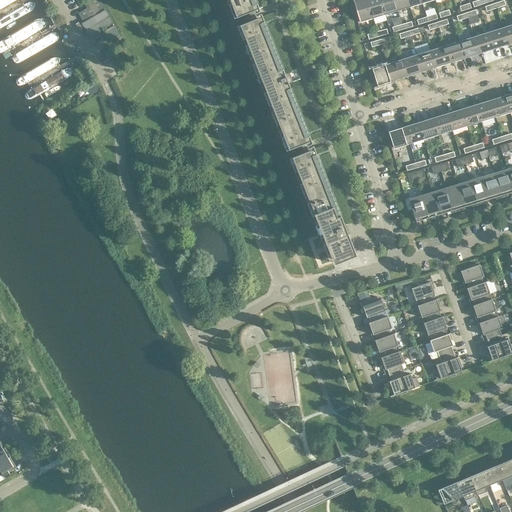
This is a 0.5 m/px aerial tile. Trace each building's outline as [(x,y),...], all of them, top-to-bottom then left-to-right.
[(0,36),(53,5),(49,0),(24,0),(0,14),(0,36)] [(0,0),(0,14),(24,0),(0,0)] [(230,0),(237,17),(254,11),(255,14),(257,19),(240,25),(289,150),(301,145),(306,143),(307,147),(309,151),(304,153),(292,157),(322,233),(324,237),(327,244),(345,237),(351,253),(333,260),(334,264),(356,255),(357,255),(313,146),(312,146),(311,145),(311,144),(313,144),(289,84),(291,83),(287,73),(285,74),(261,13),(260,14),(259,13),(259,12),(261,12),(256,0),(230,0)] [(373,18),(367,0),(364,0),(354,3),(360,22),(373,18)] [(367,0),(373,18),(385,15),(380,0),(367,0)] [(398,11),(394,0),(380,0),(385,15),(398,11)] [(410,7),(407,0),(394,0),(398,11),(410,7)] [(506,5),(504,0),(494,3),(496,8),(506,5)] [(460,6),(461,11),(471,8),(469,3),(460,6)] [(496,8),(494,3),(485,6),(487,11),(496,8)] [(0,58),(62,22),(53,5),(0,36),(0,58)] [(439,13),(440,18),(450,14),(449,10),(439,13)] [(106,11),(96,17),(99,22),(109,16),(106,11)] [(112,21),(109,16),(99,22),(102,28),(112,21)] [(85,23),(88,29),(99,22),(96,17),(85,23)] [(0,59),(10,75),(72,38),(62,22),(0,58),(0,59)] [(99,22),(88,29),(91,34),(102,28),(99,22)] [(511,24),(499,29),(502,37),(508,36),(511,45),(511,43),(511,42),(511,24)] [(121,36),(115,26),(105,31),(111,41),(121,36)] [(502,37),(499,29),(488,33),(493,50),(494,50),(493,49),(510,44),(510,45),(511,45),(508,36),(502,37)] [(493,50),(488,33),(471,38),(473,46),(479,45),(482,54),(482,52),(493,49),(493,50)] [(19,92),(82,54),(72,38),(10,75),(19,92)] [(473,46),(471,38),(459,42),(465,59),(465,58),(481,53),(482,54),(479,45),(473,46)] [(465,59),(459,42),(442,47),(445,56),(450,54),(453,63),(453,62),(464,58),(464,59),(465,59)] [(445,56),(442,47),(430,51),(436,68),(436,67),(453,62),(453,63),(450,54),(445,56)] [(436,68),(430,51),(413,56),(416,65),(422,63),(425,72),(424,71),(435,67),(436,68)] [(91,71),(82,54),(19,92),(29,108),(88,73),(91,71)] [(416,65),(413,56),(402,60),(407,77),(408,77),(407,76),(424,71),(424,72),(425,72),(422,63),(416,65)] [(407,77),(402,60),(385,65),(387,74),(393,72),(396,81),(396,80),(407,76),(407,77)] [(387,74),(385,65),(373,69),(378,85),(395,80),(396,81),(393,72),(387,74)] [(510,112),(504,95),(504,96),(488,101),(487,100),(490,109),(496,107),(498,116),(510,112)] [(490,109),(487,100),(487,101),(476,105),(476,104),(481,121),(498,116),(496,107),(490,109)] [(481,121),(476,104),(475,104),(476,105),(459,110),(459,109),(458,109),(461,118),(467,116),(470,125),(481,121)] [(461,118),(458,109),(458,110),(447,114),(447,112),(447,113),(452,130),(470,125),(467,116),(461,118)] [(452,130),(447,113),(446,113),(447,114),(430,119),(430,118),(429,118),(432,127),(438,125),(441,134),(452,130)] [(432,127),(429,118),(430,119),(419,123),(418,121),(418,122),(423,139),(441,134),(438,125),(432,127)] [(423,139),(418,122),(418,123),(401,128),(401,127),(404,136),(409,134),(412,143),(423,139)] [(404,136),(401,127),(401,128),(389,132),(394,148),(412,143),(409,134),(404,136)] [(503,141),(501,136),(492,140),(493,144),(503,141)] [(510,150),(507,143),(499,146),(502,153),(510,150)] [(498,154),(495,147),(487,150),(490,157),(498,154)] [(490,157),(487,150),(479,152),(482,159),(490,157)] [(473,162),(471,155),(463,157),(465,164),(473,162)] [(465,164),(463,157),(455,160),(457,167),(465,164)] [(449,169),(447,162),(439,164),(441,171),(449,169)] [(441,171),(439,164),(431,167),(433,174),(441,171)] [(425,176),(423,169),(415,171),(417,179),(425,176)] [(511,192),(511,186),(507,170),(495,174),(502,197),(508,195),(507,194),(511,192)] [(417,179),(415,171),(407,174),(409,181),(417,179)] [(502,197),(495,174),(483,178),(489,199),(496,197),(496,199),(502,197)] [(489,199),(483,178),(471,181),(478,204),(483,203),(483,201),(489,199)] [(478,204),(471,181),(458,185),(465,206),(471,205),(472,206),(478,204)] [(465,206),(458,185),(446,189),(454,212),(459,210),(459,208),(465,206)] [(454,212),(446,189),(434,192),(441,214),(447,212),(448,214),(454,212)] [(441,214),(434,192),(422,196),(429,219),(435,217),(435,216),(441,214)] [(429,219),(422,196),(411,200),(410,198),(405,199),(408,210),(412,209),(416,221),(423,219),(424,221),(429,219)] [(345,237),(327,244),(332,257),(333,260),(351,253),(345,237)] [(477,265),(476,262),(458,269),(461,279),(463,278),(465,283),(467,282),(468,287),(469,288),(483,283),(483,282),(481,277),(484,276),(480,264),(477,265)] [(435,288),(431,278),(413,284),(414,287),(411,288),(416,300),(418,299),(420,304),(421,305),(435,300),(435,299),(433,294),(435,293),(433,289),(435,288)] [(486,281),(483,282),(483,283),(469,288),(468,287),(465,289),(468,296),(469,295),(471,300),(473,300),(475,305),(489,300),(492,299),(486,281)] [(363,313),(365,313),(367,317),(368,317),(370,322),(371,323),(385,317),(388,316),(382,299),(379,300),(378,297),(360,303),(363,313)] [(438,298),(435,299),(435,300),(421,305),(420,304),(418,305),(422,317),(425,317),(426,322),(427,322),(441,317),(439,311),(441,311),(439,306),(441,305),(438,298)] [(493,301),(492,299),(489,300),(475,305),(471,306),(474,313),(475,313),(477,317),(479,317),(481,322),(481,323),(495,318),(495,317),(498,316),(496,309),(498,308),(500,306),(498,302),(496,300),(493,301)] [(393,313),(400,311),(398,305),(391,308),(393,313)] [(444,315),(441,317),(427,322),(426,322),(424,323),(430,340),(433,339),(433,340),(447,334),(445,329),(447,328),(445,323),(447,323),(444,315)] [(392,328),(388,316),(385,317),(371,323),(370,322),(367,323),(369,331),(371,330),(373,335),(375,334),(376,339),(377,340),(391,335),(391,334),(389,329),(392,328)] [(502,328),(498,316),(495,317),(495,318),(481,323),(481,322),(477,323),(480,331),(482,330),(483,335),(485,334),(487,340),(501,335),(499,329),(502,328)] [(394,333),(391,334),(391,335),(377,340),(376,339),(373,341),(376,348),(377,347),(379,352),(381,351),(383,357),(397,352),(395,346),(398,345),(394,333)] [(450,333),(447,334),(433,340),(433,339),(430,340),(434,352),(437,351),(439,357),(453,352),(451,346),(453,345),(451,341),(453,340),(450,333)] [(503,341),(501,335),(487,340),(489,346),(486,347),(489,357),(491,357),(492,360),(488,361),(488,362),(499,358),(499,359),(500,360),(505,358),(505,357),(504,356),(511,353),(511,343),(510,344),(509,339),(503,341)] [(400,351),(397,352),(383,357),(379,358),(382,365),(383,365),(385,369),(387,369),(389,375),(403,370),(401,364),(404,363),(400,351)] [(455,358),(453,352),(439,357),(441,363),(436,365),(438,370),(434,371),(437,379),(435,380),(450,375),(450,376),(450,377),(456,375),(456,374),(455,375),(455,373),(464,370),(463,370),(462,370),(461,367),(462,367),(459,356),(455,358)] [(405,375),(403,370),(389,375),(391,380),(388,382),(391,392),(393,391),(394,394),(389,396),(390,396),(401,392),(401,394),(407,392),(406,391),(421,385),(419,385),(416,377),(412,379),(410,373),(405,375)] [(11,457),(8,452),(0,456),(0,480),(5,478),(11,474),(8,470),(13,466),(8,458),(10,457),(10,458),(11,457)] [(511,468),(509,461),(496,466),(502,480),(511,475),(511,468)] [(502,480),(496,466),(483,472),(489,485),(502,480)] [(489,485),(483,472),(471,477),(476,490),(478,495),(487,491),(485,486),(489,485)] [(476,490),(471,477),(458,482),(463,496),(465,500),(474,497),(472,492),(476,490)] [(463,496),(458,482),(442,489),(453,500),(463,496)]
